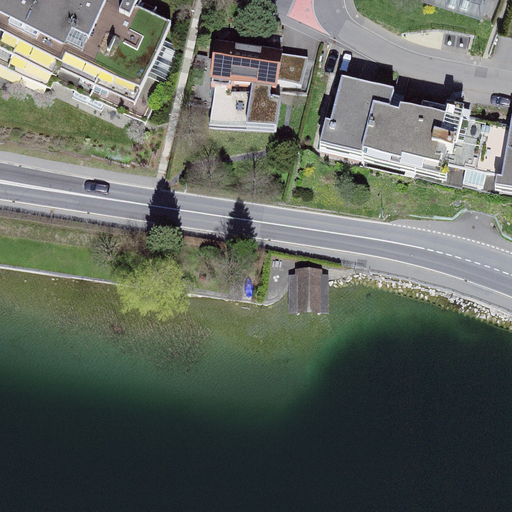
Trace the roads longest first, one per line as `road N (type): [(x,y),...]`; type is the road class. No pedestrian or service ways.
road 1 (secondary): [(0,180),(427,248),(511,274)]
road 2 (residential): [(511,86),(405,64),(348,34),(329,4)]
